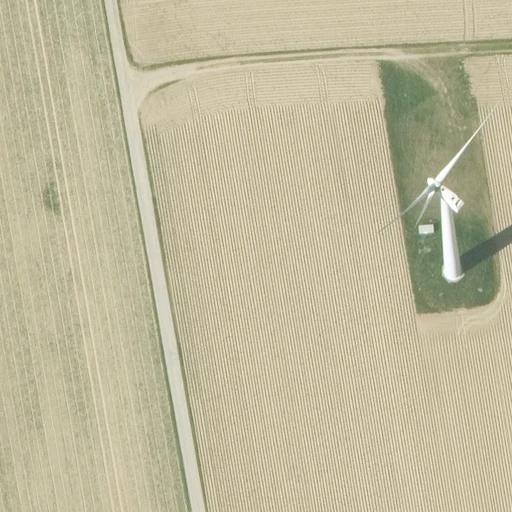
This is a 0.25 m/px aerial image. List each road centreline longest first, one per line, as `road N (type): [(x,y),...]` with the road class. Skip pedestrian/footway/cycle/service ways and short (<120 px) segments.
road 1 (track): [(121,71),(194,511)]
road 2 (track): [(511,46),(121,71)]
